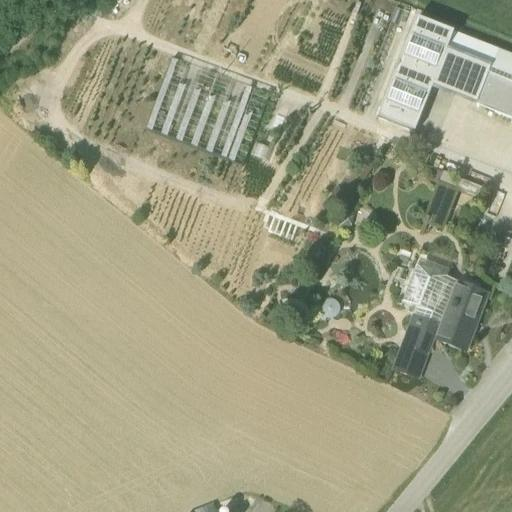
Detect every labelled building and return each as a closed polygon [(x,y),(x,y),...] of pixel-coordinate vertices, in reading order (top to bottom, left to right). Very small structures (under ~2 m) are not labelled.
[(415,133),(432,88),(454,33),(416,19),(377,118),(415,133)] [(476,107),(511,120),(511,55),(498,51),(476,107)] [(149,133),(237,163),(261,93),(243,86),(242,87),(231,83),(229,89),(213,84),(209,94),(187,87),(176,118),(157,112),(149,133)] [(463,182),(459,192),(478,197),(481,187),(463,182)] [(445,224),(458,192),(439,184),(426,216),(445,224)] [(478,292),(481,285),(460,278),(461,276),(450,272),(453,264),(430,255),(427,263),(421,260),(404,304),(423,311),(419,320),(414,318),(404,345),(427,354),(433,340),(465,352),(476,324),(487,296),(478,292)]
